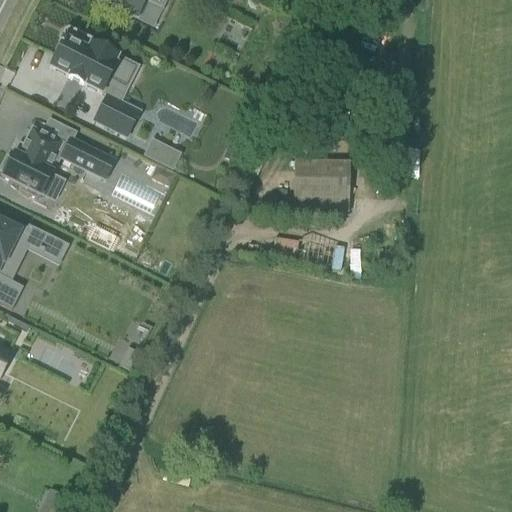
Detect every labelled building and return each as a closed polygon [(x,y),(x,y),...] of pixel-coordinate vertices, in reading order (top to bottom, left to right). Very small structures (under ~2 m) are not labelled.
[(102,7),(119,15),(120,12),(135,19),(144,2),(159,10),(164,0),(97,0),(104,3),(102,7)] [(100,96),(109,78),(127,87),(136,69),(90,46),(91,42),(69,31),(67,31),(66,31),(64,32),(63,33),(62,34),(61,35),(61,36),(61,38),(62,39),(62,40),(63,41),(61,45),(60,44),(58,48),(59,48),(48,70),(67,79),(67,80),(71,82),(71,81),(78,85),(82,88),(82,87),(100,96)] [(300,76),(288,99),(312,112),(324,88),(300,76)] [(125,140),(138,115),(105,99),(93,123),(125,140)] [(247,151),(248,149),(253,139),(237,131),(232,141),(231,143),(247,151)] [(113,164),(68,142),(65,149),(31,132),(17,159),(11,156),(9,161),(5,160),(0,170),(0,173),(2,174),(0,179),(19,189),(17,193),(35,202),(37,198),(39,199),(51,176),(46,174),(54,158),(104,183),(113,164)] [(170,171),(178,157),(151,144),(144,158),(170,171)] [(292,215),(347,216),(348,165),(292,164),(292,215)] [(0,307),(10,313),(22,290),(0,279),(0,266),(0,265),(2,266),(14,243),(55,264),(64,247),(67,249),(68,248),(67,248),(27,227),(25,230),(13,224),(10,230),(0,224),(0,307)] [(101,237),(91,240),(95,250),(98,249),(99,252),(106,250),(101,237)] [(141,357),(127,350),(118,368),(132,375),(141,357)]
